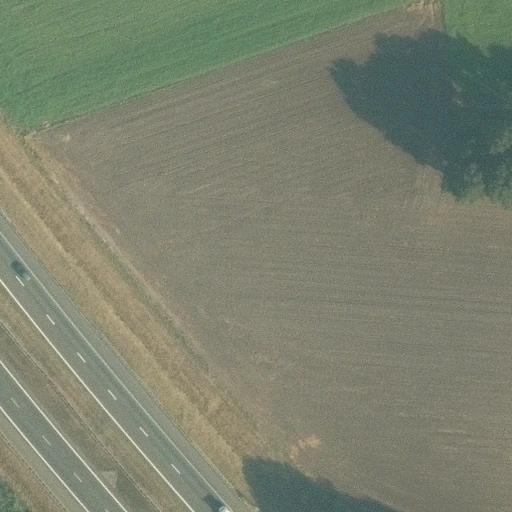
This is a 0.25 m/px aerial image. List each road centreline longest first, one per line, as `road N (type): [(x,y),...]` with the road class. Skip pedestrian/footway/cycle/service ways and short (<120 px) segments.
road 1 (motorway): [(247,511),(0,221)]
road 2 (motorway): [(0,359),(126,511)]
